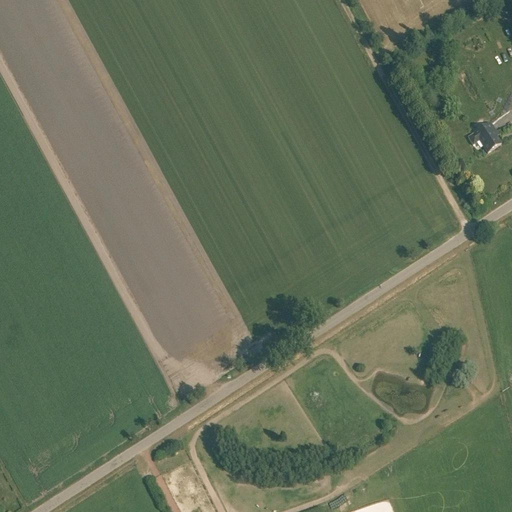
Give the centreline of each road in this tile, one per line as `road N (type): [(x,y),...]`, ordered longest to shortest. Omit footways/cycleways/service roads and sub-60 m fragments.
road 1 (tertiary): [(37,511),(511,204)]
road 2 (track): [(341,0),(469,232)]
